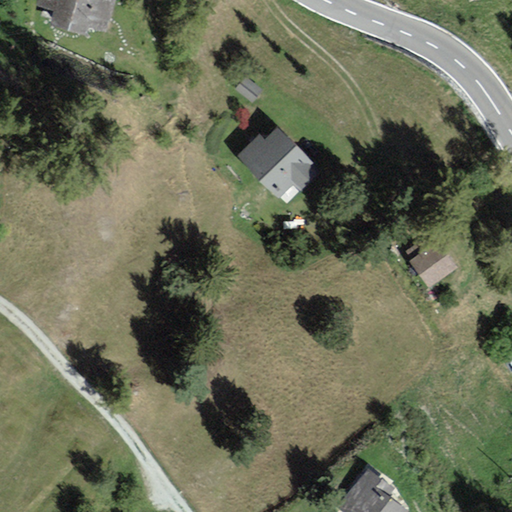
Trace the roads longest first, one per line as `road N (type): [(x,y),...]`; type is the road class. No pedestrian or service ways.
road 1 (track): [(0,305),(118,418),(190,511)]
road 2 (tertiary): [(326,0),(444,51),(479,82),(511,134)]
